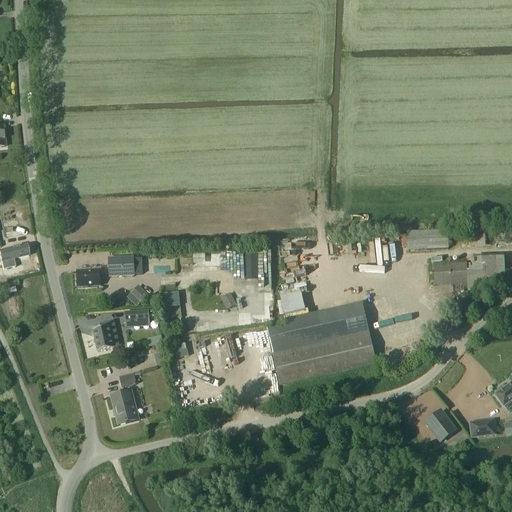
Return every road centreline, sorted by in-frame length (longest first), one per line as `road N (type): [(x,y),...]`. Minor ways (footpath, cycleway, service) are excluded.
road 1 (unclassified): [(97,459),(36,216),(19,0)]
road 2 (unclassified): [(97,459),(390,397),(420,385),(511,298)]
